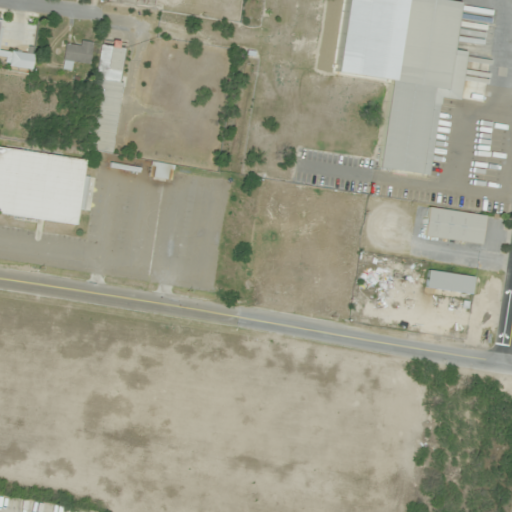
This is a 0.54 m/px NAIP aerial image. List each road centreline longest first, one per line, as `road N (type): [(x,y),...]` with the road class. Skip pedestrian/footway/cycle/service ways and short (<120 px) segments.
road 1 (residential): [(511,365),(0,278)]
road 2 (residential): [(0,0),(138,28)]
